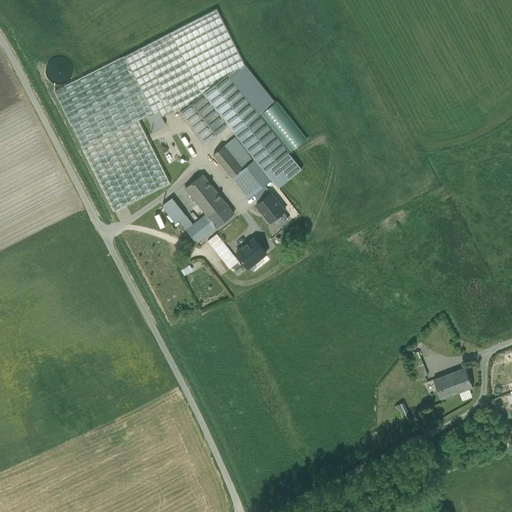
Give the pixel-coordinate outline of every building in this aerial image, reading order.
[(200,18),(228,74),(245,65),(216,9),(200,18)] [(228,74),(200,18),(171,32),(202,94),(203,93),(227,74),(227,75),(228,74)] [(202,94),(171,32),(142,47),(174,110),(194,100),(202,94)] [(142,47),(54,91),(115,211),(170,183),(139,120),(153,113),(159,111),(162,117),(174,110),(142,47)] [(45,69),(46,75),(50,81),(55,84),(62,84),(68,81),(72,76),(73,69),(71,63),(66,59),(59,57),(53,58),(48,63),(45,69)] [(273,101),(245,65),(228,74),(227,75),(258,113),(273,101)] [(227,74),(203,93),(228,125),(266,172),(289,153),(258,113),(227,75),(227,74)] [(194,100),(180,112),(205,143),(228,125),(203,93),(202,94),(194,100)] [(153,113),(147,117),(150,122),(162,117),(159,111),(153,113)] [(162,117),(150,122),(155,132),(165,127),(165,124),(162,117)] [(231,141),(249,163),(253,160),(234,137),(224,145),(225,146),(231,141)] [(249,163),(231,141),(225,146),(243,168),(248,164),(249,163)] [(225,146),(224,145),(213,154),(233,177),(243,169),(243,168),(225,146)] [(259,178),(248,164),(243,168),(243,169),(233,177),(244,191),(259,178)] [(225,201),(203,173),(185,187),(206,213),(208,214),(225,201)] [(244,191),(249,197),(257,191),(264,185),(259,178),(244,191)] [(264,185),(257,191),(263,198),(271,192),(264,185)] [(275,218),(283,212),(285,210),(271,192),(263,198),(257,204),(272,221),(275,218)] [(185,213),(172,196),(162,204),(175,221),(178,219),(185,213)] [(208,214),(207,215),(216,226),(234,212),(225,201),(208,214)] [(283,212),(275,218),(280,224),(288,218),(283,212)] [(200,217),(193,223),(185,213),(178,219),(196,241),(211,230),(200,217)] [(216,226),(207,215),(208,214),(206,213),(200,217),(211,230),(216,226)] [(217,233),(208,240),(230,268),(239,261),(217,233)] [(266,252),(254,237),(236,252),(248,267),(266,252)] [(193,270),(189,265),(181,270),(184,275),(193,270)] [(226,274),(222,278),(230,289),(234,286),(226,274)] [(421,358),(410,362),(417,379),(428,375),(421,358)] [(465,367),(434,379),(441,398),(460,391),(468,388),(473,387),(465,367)] [(468,388),(460,391),(463,399),(472,396),(468,388)] [(404,426),(412,422),(403,403),(395,407),(404,426)]
